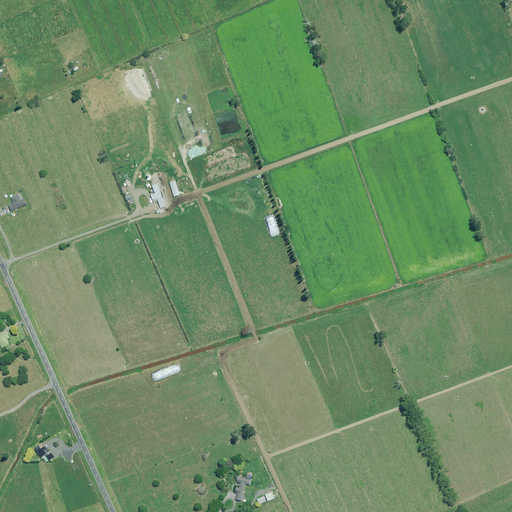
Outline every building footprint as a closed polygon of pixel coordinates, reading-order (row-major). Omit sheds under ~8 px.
[(180,195),(175,181),(170,183),(174,197),(180,195)] [(162,208),(166,206),(157,184),(152,186),(155,194),(151,195),(153,201),(158,200),(161,208),(162,208)] [(21,200),(18,195),(11,198),(14,204),(9,206),(11,211),(27,204),(24,199),(21,200)] [(10,338),(7,332),(0,334),(0,344),(2,348),(9,344),(7,339),(10,338)] [(50,451),(46,446),(41,449),(38,446),(35,449),(41,458),(50,451)] [(246,478),(238,476),(237,482),(240,483),(239,488),(236,487),(235,493),(237,493),(236,500),(242,501),(244,491),(245,491),(246,484),(250,485),(251,478),(246,477),(246,478)] [(274,499),(272,493),(266,495),(268,501),(274,499)]
